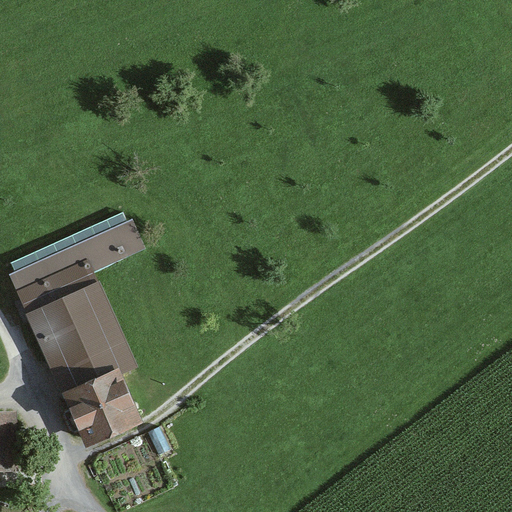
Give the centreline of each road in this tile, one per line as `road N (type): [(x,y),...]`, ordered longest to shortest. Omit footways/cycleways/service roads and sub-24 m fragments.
road 1 (track): [(68,466),(165,416),(307,295),(511,152)]
road 2 (track): [(0,324),(68,466)]
